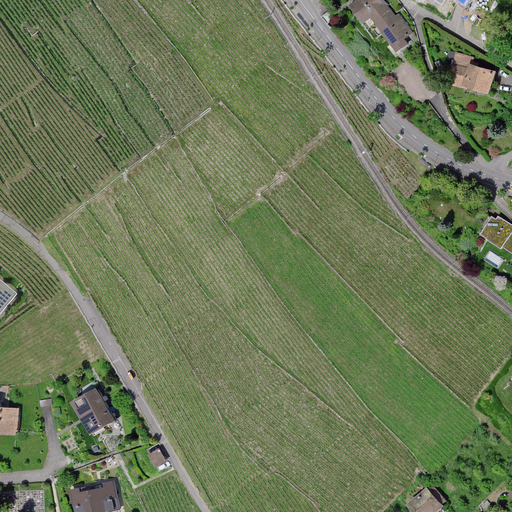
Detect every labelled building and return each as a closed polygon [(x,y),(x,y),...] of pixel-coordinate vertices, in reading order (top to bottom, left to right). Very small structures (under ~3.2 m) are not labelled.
[(391,0),(364,0),(359,4),(369,19),(377,14),(400,50),(411,43),(407,37),(416,30),(402,8),(398,11),(391,0)] [(475,56),(456,53),(452,86),(470,88),(471,85),(467,84),(474,61),(475,56)] [(501,69),(474,61),(467,84),(471,85),(494,92),(501,69)] [(495,217),(485,232),(511,248),(511,221),(502,215),(499,220),(495,217)] [(0,316),(17,293),(0,278),(0,316)] [(104,387),(79,401),(98,434),(123,420),(104,387)] [(6,401),(0,400),(0,435),(22,436),(23,408),(6,408),(6,401)] [(156,466),(170,460),(162,444),(149,450),(156,466)] [(118,481),(75,490),(79,511),(118,511),(124,511),(118,481)] [(421,511),(440,511),(449,504),(432,485),(413,501),(421,511)]
